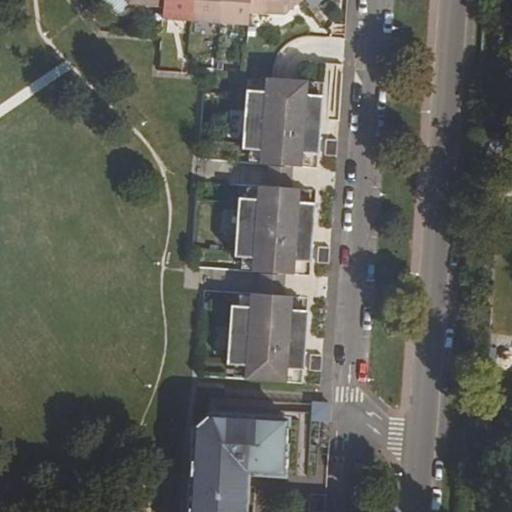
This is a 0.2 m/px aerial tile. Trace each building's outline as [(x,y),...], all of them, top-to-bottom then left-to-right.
[(192,0),(163,0),(162,7),(161,20),(190,22),(192,0)] [(220,0),(192,0),(190,22),(219,24),(220,0)] [(248,0),(220,0),(219,24),(247,26),(248,13),(248,0)] [(248,0),(248,13),(284,16),(301,1),(300,0),(248,0)] [(271,79),(266,78),(264,92),(248,91),(243,149),(260,150),(260,164),(300,168),(302,154),(316,155),(322,96),(306,95),(307,81),(271,79)] [(511,138),(475,137),(473,187),(511,188),(511,138)] [(337,141),(325,140),(323,156),(336,157),(337,141)] [(299,190),(257,187),(257,199),(240,199),(236,257),(252,258),(251,271),(293,274),(295,261),(309,261),(314,204),(299,202),(299,190)] [(330,248),(316,247),(315,262),(328,263),(330,248)] [(291,298),(250,295),(249,308),(232,307),(227,365),(245,366),(244,380),(286,383),(287,369),(301,370),(306,312),(291,311),(291,298)] [(322,356),(308,355),(307,371),(321,372),(322,356)] [(480,400),(464,399),(462,471),(478,472),(480,400)] [(311,400),(310,419),(328,420),(328,401),(311,400)] [(286,422),(208,415),(195,429),(188,511),(242,511),(246,475),(282,478),(286,422)] [(472,492),(462,490),(459,511),(467,511),(469,501),(471,501),(472,492)]
